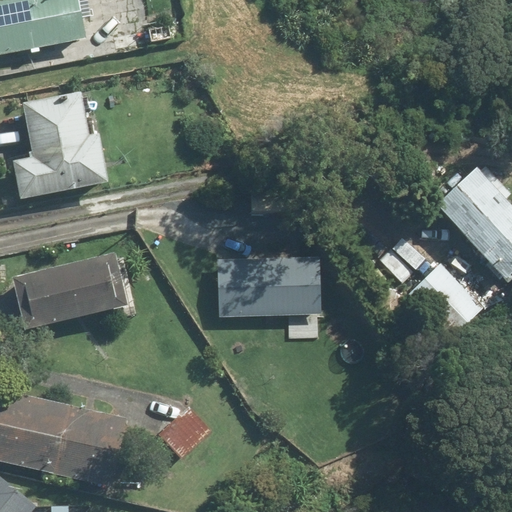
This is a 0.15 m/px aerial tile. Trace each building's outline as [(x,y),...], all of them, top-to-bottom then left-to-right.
[(74,0),(21,0),(0,4),(0,60),(83,44),(74,0)] [(167,26),(135,32),(139,51),(170,46),(167,26)] [(9,163),(17,205),(104,188),(95,139),(85,141),(77,97),(19,108),(29,159),(9,163)] [(511,197),(482,165),(432,212),(501,286),(511,276),(511,197)] [(109,258),(6,280),(17,335),(121,313),(109,258)] [(317,259),(212,260),(213,321),(317,319),(317,259)] [(483,310),(436,266),(409,293),(456,338),(483,310)] [(124,421),(0,391),(0,466),(108,492),(124,421)] [(180,462),(212,431),(189,407),(157,438),(180,462)] [(0,511),(31,511),(33,510),(0,486),(0,511)]
